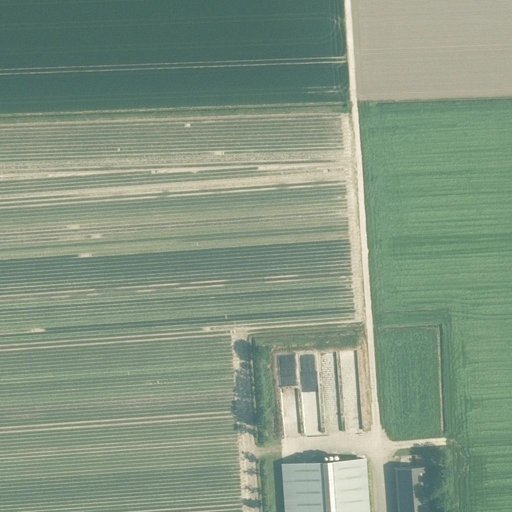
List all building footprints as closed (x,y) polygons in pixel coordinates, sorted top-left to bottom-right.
[(350,344),(332,345),(337,405),(354,404),(350,344)] [(320,385),(319,411),(331,411),(332,385),(320,385)] [(314,411),(296,412),(297,434),(315,434),(314,411)] [(367,511),(364,460),(282,465),(284,511),(367,511)] [(394,470),(396,499),(396,511),(427,511),(424,468),(394,470)]
